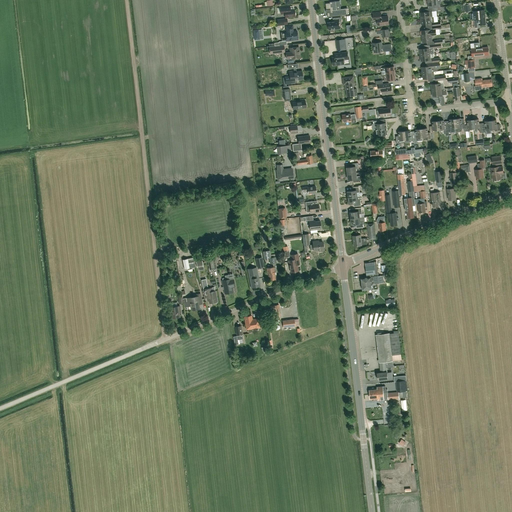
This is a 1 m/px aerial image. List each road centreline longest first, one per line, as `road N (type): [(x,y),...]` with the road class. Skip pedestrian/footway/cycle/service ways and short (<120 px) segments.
road 1 (unclassified): [(0,408),(342,265)]
road 2 (tertiary): [(342,265),(310,0)]
road 3 (tertiary): [(372,511),(342,265)]
road 4 (residential): [(508,100),(412,112),(399,7),(405,0)]
road 5 (unclassified): [(342,265),(511,192)]
